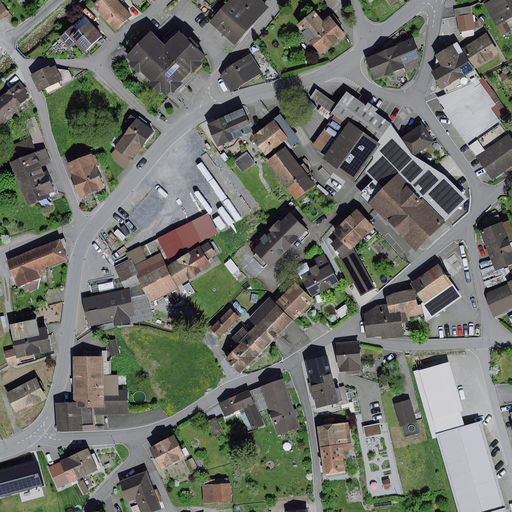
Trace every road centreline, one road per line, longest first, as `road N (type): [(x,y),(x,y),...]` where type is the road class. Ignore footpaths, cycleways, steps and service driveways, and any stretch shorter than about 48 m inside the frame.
road 1 (residential): [(35,436),(54,400),(85,232)]
road 2 (residential): [(85,232),(22,63)]
road 3 (track): [(74,272),(165,226),(170,207),(147,162)]
road 4 (residential): [(292,361),(138,436)]
road 5 (residential): [(470,226),(347,326)]
road 6 (residential): [(319,511),(310,418),(292,361)]
road 7 (residential): [(201,114),(340,67)]
road 8 (residential): [(487,343),(386,345),(347,326)]
road 9 (residential): [(277,4),(210,83),(201,114)]
road 10 (residential): [(85,232),(170,134)]
road 11 (residential): [(487,343),(488,380),(511,460)]
